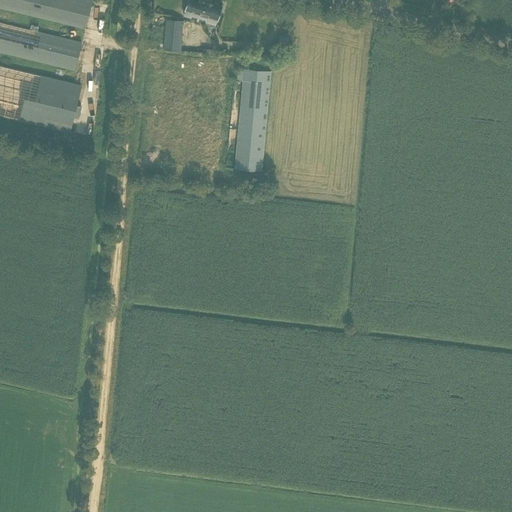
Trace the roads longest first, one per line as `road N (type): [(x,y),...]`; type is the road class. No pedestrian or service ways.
road 1 (track): [(140,0),(95,511)]
road 2 (unclassified): [(511,38),(359,0)]
